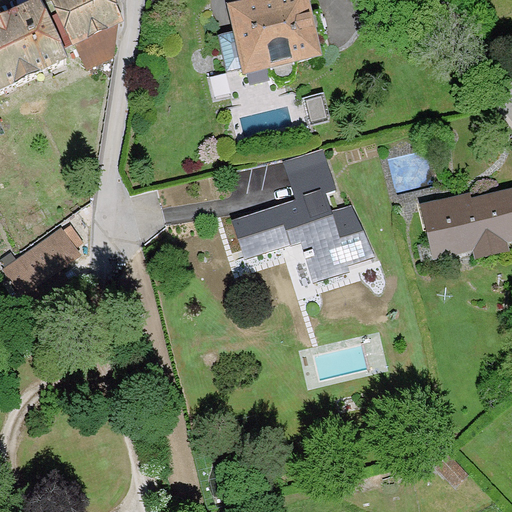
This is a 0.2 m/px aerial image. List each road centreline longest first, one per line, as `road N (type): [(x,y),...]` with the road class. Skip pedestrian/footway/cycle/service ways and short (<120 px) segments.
road 1 (residential): [(107,228),(136,0)]
road 2 (residential): [(442,0),(511,101)]
